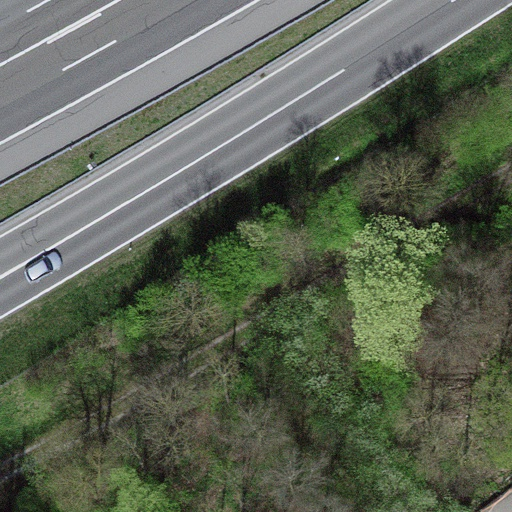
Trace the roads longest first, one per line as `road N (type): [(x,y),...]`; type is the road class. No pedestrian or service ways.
road 1 (track): [(511,176),(0,472)]
road 2 (motorway): [(0,290),(343,70)]
road 3 (motorway): [(0,258),(343,70)]
road 4 (motorway): [(343,70),(453,0)]
